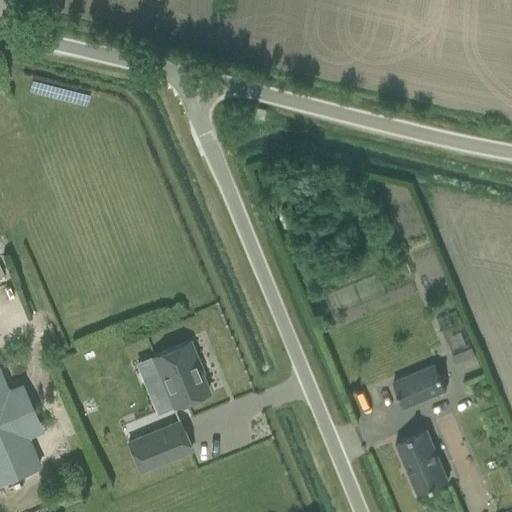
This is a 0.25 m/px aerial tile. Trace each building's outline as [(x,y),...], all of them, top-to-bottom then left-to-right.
[(188,339),(152,354),(173,406),(208,391),(200,372),(201,371),(188,339)] [(472,346),(451,355),(455,365),(476,356),(472,346)] [(393,381),(404,407),(446,389),(435,363),(393,381)] [(0,483),(41,466),(29,438),(23,424),(7,387),(0,370),(0,483)] [(191,450),(179,421),(127,442),(139,471),(191,450)] [(395,441),(417,492),(448,479),(426,428),(395,441)]
